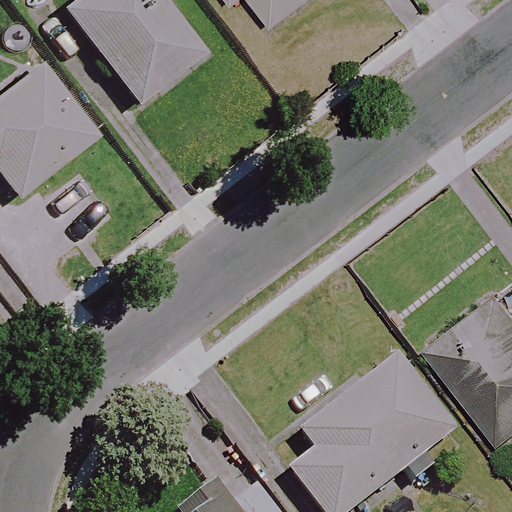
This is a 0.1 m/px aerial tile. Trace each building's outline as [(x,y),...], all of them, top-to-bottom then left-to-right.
[(76,0),(61,12),(134,108),(202,56),(159,0),(76,0)] [(305,0),(232,0),(234,1),(235,0),(254,0),(274,25),(305,0)] [(94,141),(38,65),(0,92),(0,183),(13,201),(94,141)] [(511,313),(502,300),(433,353),(505,448),(511,442),(511,313)] [(423,459),(453,436),(395,361),(297,437),(312,456),(287,476),(314,511),(355,511),(401,476),(412,490),(434,473),(423,459)] [(230,508),(225,502),(211,511),(270,511),(254,490),(230,508)]
